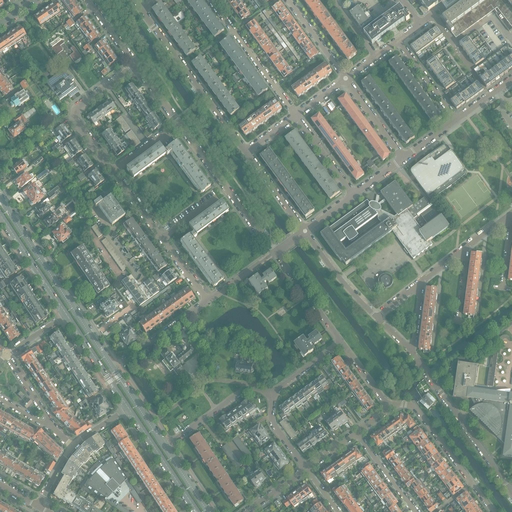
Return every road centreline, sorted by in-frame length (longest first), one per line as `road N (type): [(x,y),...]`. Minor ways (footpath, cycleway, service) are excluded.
road 1 (residential): [(207,300),(74,120),(75,110),(136,65)]
road 2 (residential): [(274,252),(136,65)]
road 3 (secondary): [(112,368),(0,196)]
road 4 (residential): [(408,349),(511,492)]
road 5 (residential): [(141,9),(245,151)]
road 6 (residential): [(211,0),(295,115)]
road 7 (residential): [(511,37),(492,15),(453,43),(432,14),(419,24)]
road 8 (residential): [(272,392),(247,388),(164,446)]
road 9 (secondary): [(128,408),(197,511)]
road 10 (residential): [(472,484),(413,407),(390,408)]
